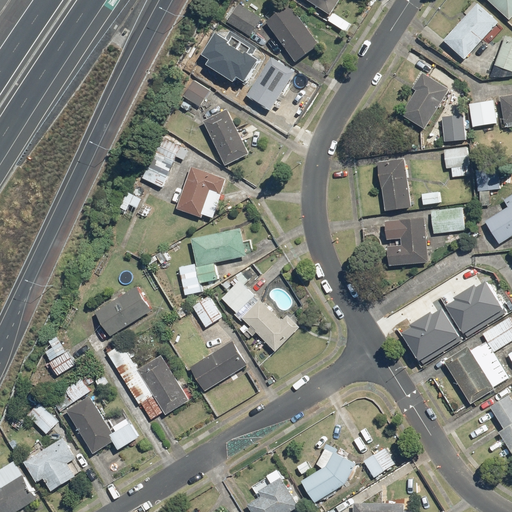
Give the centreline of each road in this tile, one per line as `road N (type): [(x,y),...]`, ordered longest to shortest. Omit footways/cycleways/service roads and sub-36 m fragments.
road 1 (residential): [(375,353),(325,244),(318,214),(322,135),(411,0)]
road 2 (motorway): [(169,0),(0,345)]
road 3 (residential): [(119,511),(212,454),(221,437),(375,353)]
road 4 (residential): [(501,511),(455,474),(375,353)]
road 5 (motorway): [(91,0),(0,141)]
